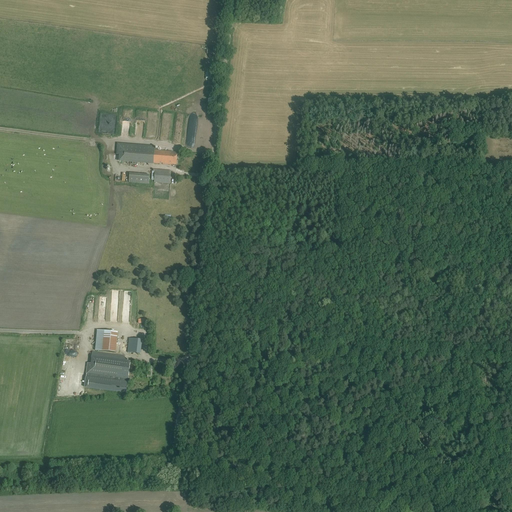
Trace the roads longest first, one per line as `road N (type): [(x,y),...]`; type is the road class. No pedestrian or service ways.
road 1 (track): [(193,320),(232,6)]
road 2 (unclassified): [(425,511),(192,457),(180,449),(176,430)]
